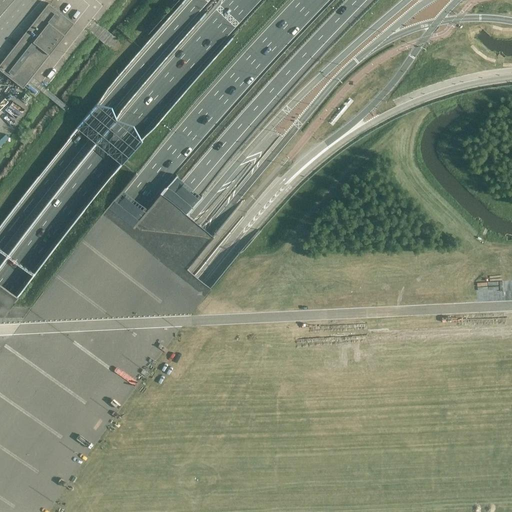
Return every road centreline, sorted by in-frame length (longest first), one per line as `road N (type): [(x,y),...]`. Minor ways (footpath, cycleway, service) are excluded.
road 1 (tertiary): [(407,0),(333,62),(223,178),(0,483)]
road 2 (tertiary): [(43,511),(203,282),(285,185),(389,87),(436,22)]
road 3 (motorway): [(0,447),(172,204),(358,0)]
road 4 (motorway): [(0,386),(120,217),(313,0)]
road 5 (motorway): [(244,0),(0,290)]
road 6 (trunk): [(202,0),(0,245)]
